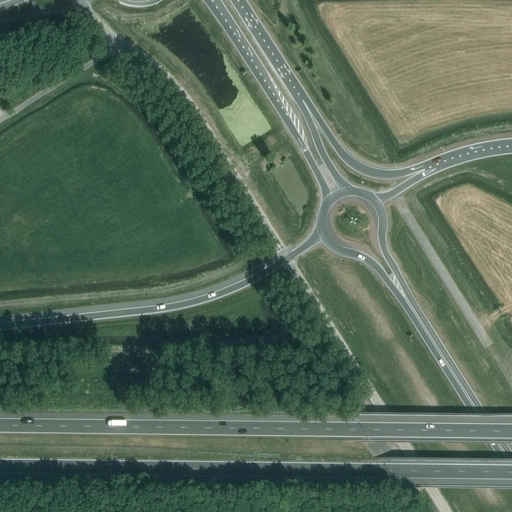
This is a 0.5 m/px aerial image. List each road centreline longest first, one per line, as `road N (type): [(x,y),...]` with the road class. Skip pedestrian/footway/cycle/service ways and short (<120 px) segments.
road 1 (motorway): [(511,431),(0,425)]
road 2 (motorway): [(0,466),(511,472)]
road 3 (unclassified): [(445,511),(285,258)]
road 4 (motorway): [(285,258),(197,301),(0,327)]
road 5 (unclassified): [(285,258),(178,91),(120,44)]
road 6 (trunk): [(207,0),(329,201)]
road 7 (trunk): [(437,167),(381,175),(350,163),(292,84)]
road 8 (trunk): [(411,308),(511,464)]
road 9 (unclassified): [(0,119),(120,44)]
road 10 (trunk): [(321,228),(331,245),(369,260),(411,308)]
road 11 (trunk): [(346,191),(292,84)]
